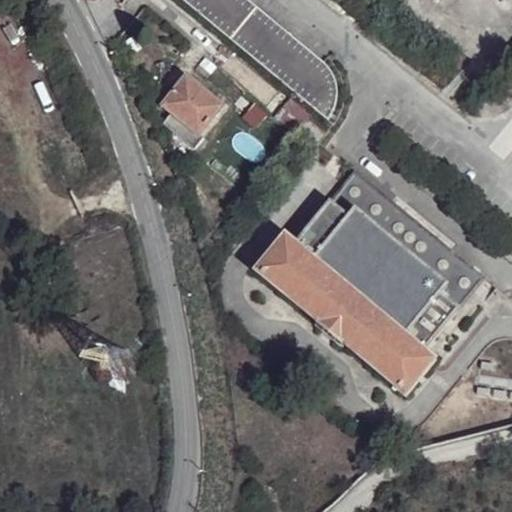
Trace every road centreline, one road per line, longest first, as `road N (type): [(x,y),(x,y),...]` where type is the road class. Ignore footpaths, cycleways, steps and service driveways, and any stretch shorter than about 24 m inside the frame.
road 1 (unclassified): [(180,511),(189,425),(182,355),(142,196),(100,78),(60,0)]
road 2 (track): [(0,117),(44,205),(142,196)]
road 3 (unclassified): [(340,511),(376,478),(414,460),(511,436)]
